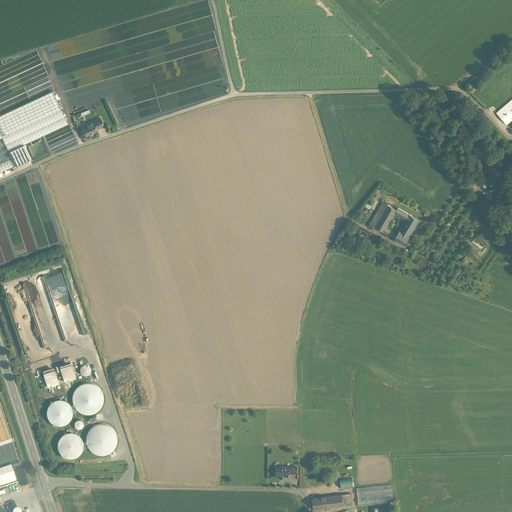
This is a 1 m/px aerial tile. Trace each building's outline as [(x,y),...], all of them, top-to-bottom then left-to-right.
[(0,133),(2,137),(61,110),(52,90),(0,115),(0,133)] [(511,99),(497,113),(506,124),(511,119),(511,99)] [(2,138),(9,152),(24,144),(68,124),(61,110),(2,137),(2,138)] [(100,118),(95,120),(96,121),(93,122),(96,129),(104,125),(100,118)] [(92,121),(86,124),(86,126),(82,127),(86,135),(90,134),(90,132),(92,132),(93,132),(97,130),(96,129),(93,122),(92,121)] [(70,137),(68,138),(70,145),(77,143),(72,130),(68,132),(70,137)] [(15,166),(15,165),(9,152),(2,138),(0,138),(0,172),(13,167),(15,166)] [(24,144),(9,152),(15,165),(15,166),(31,159),(24,144)] [(495,159),(483,159),(483,170),(488,170),(493,170),(495,170),(495,159)] [(487,176),(483,176),(482,184),(487,184),(487,187),(496,187),(499,187),(499,176),(493,176),(487,176)] [(399,205),(390,200),(388,204),(396,209),(398,207),(399,205)] [(383,201),(370,223),(375,226),(388,204),(383,201)] [(396,209),(388,204),(375,226),(383,231),(386,227),(394,213),(395,213),(396,209)] [(414,212),(399,204),(399,205),(398,207),(412,216),(414,212)] [(412,216),(398,207),(396,209),(395,213),(405,219),(399,230),(409,236),(419,220),(412,216)] [(0,233),(10,241),(10,238),(11,230),(12,229),(16,229),(15,235),(20,236),(20,232),(22,232),(23,230),(16,230),(17,228),(18,220),(18,219),(16,217),(14,217),(15,209),(10,222),(6,221),(6,219),(5,221),(0,217),(0,233)] [(409,236),(399,230),(397,233),(394,238),(404,244),(409,236)] [(59,365),(65,381),(75,378),(70,361),(59,365)] [(87,363),(79,366),(82,375),(90,373),(87,363)] [(53,367),(42,371),(47,387),(59,383),(53,367)] [(88,382),(83,383),(78,386),(74,391),(72,396),(72,402),(75,407),(79,411),(84,413),(90,414),(95,412),(100,408),(103,403),(103,397),(102,392),(99,387),(94,384),(88,382)] [(61,399),(55,400),(50,403),(47,408),(46,413),(48,419),(52,423),(58,425),(64,424),(69,421),(72,416),(72,411),(70,405),(66,401),(61,399)] [(102,423),(96,424),(91,427),(88,431),(86,437),(86,443),(89,448),(93,452),(98,454),(104,455),(109,453),(114,449),(117,444),(117,438),(116,433),(113,428),(108,425),(102,423)] [(72,432),(66,433),(61,436),(58,441),(57,446),(59,452),(63,456),(69,458),(74,457),(79,454),(82,449),(83,444),(81,438),(77,434),(72,432)] [(293,466),(281,466),(280,467),(280,468),(276,468),(276,476),(280,476),(280,477),(284,477),(284,476),(288,476),(288,473),(293,473),(293,466)] [(12,467),(0,469),(0,497),(19,492),(12,467)] [(341,481),(342,488),(354,487),(353,479),(341,481)] [(387,484),(356,488),(358,506),(393,502),(391,484),(387,484)] [(350,493),(342,494),(344,505),(348,504),(352,504),(350,493)] [(342,494),(331,495),(333,506),(344,505),(342,494)] [(331,495),(321,497),(322,507),(333,506),(331,495)] [(321,497),(312,498),(314,508),(322,507),(321,497)]
